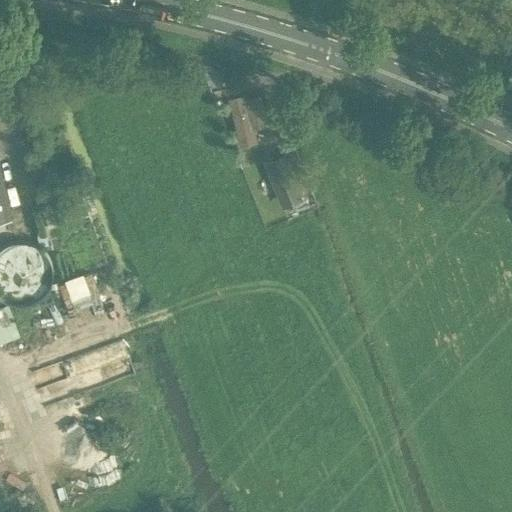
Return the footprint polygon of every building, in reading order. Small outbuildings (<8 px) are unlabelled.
[(214,73),(202,69),(207,83),(220,86),(223,76),(214,73)] [(269,124),(261,95),(247,98),(246,93),(228,98),(239,146),(256,142),(253,128),(269,124)] [(306,197),(298,178),(287,152),(263,162),(281,207),(306,197)] [(0,219),(12,217),(0,165),(0,219)] [(36,265),(36,260),(36,255),(35,250),(32,246),(30,242),(23,237),(19,235),(12,234),(8,234),(2,235),(0,235),(0,283),(4,285),(9,286),(15,286),(20,284),(24,282),(29,278),(32,274),(35,269),(36,265)] [(8,304),(0,307),(0,343),(21,336),(8,304)]
